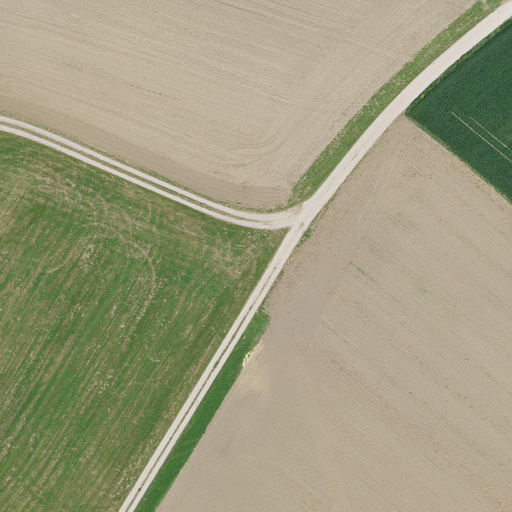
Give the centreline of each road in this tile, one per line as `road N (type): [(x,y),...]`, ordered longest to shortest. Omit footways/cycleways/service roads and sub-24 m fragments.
road 1 (track): [(509,0),(383,116),(301,219),(128,511)]
road 2 (track): [(301,219),(246,223),(0,125)]
